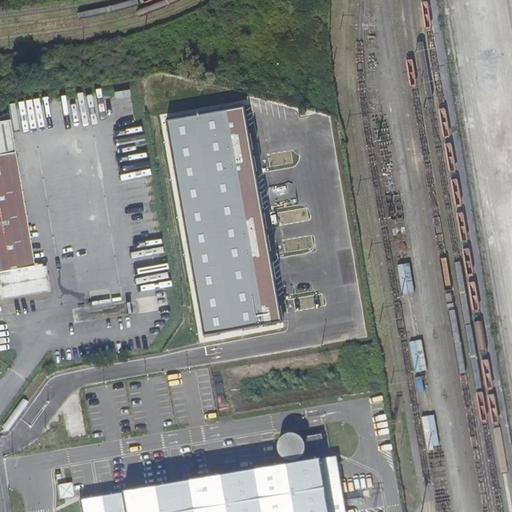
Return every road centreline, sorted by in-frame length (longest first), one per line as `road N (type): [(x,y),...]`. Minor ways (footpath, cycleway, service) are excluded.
road 1 (unknown): [(133,287),(59,292),(34,168),(42,142),(87,138),(117,230)]
road 2 (unknown): [(133,287),(136,330),(33,350)]
